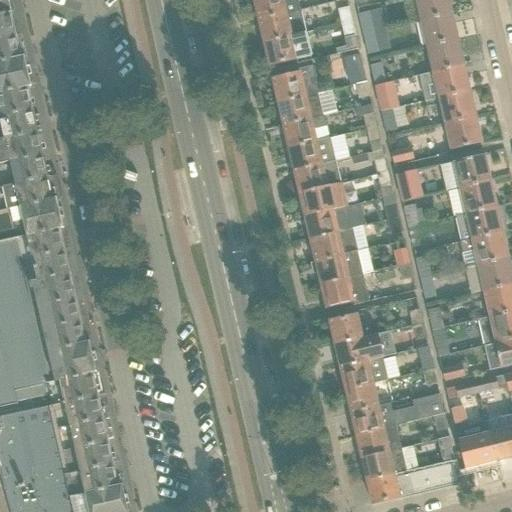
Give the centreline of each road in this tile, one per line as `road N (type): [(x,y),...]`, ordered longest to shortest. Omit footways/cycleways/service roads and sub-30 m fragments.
road 1 (residential): [(153,511),(35,0)]
road 2 (secondary): [(254,406),(162,0)]
